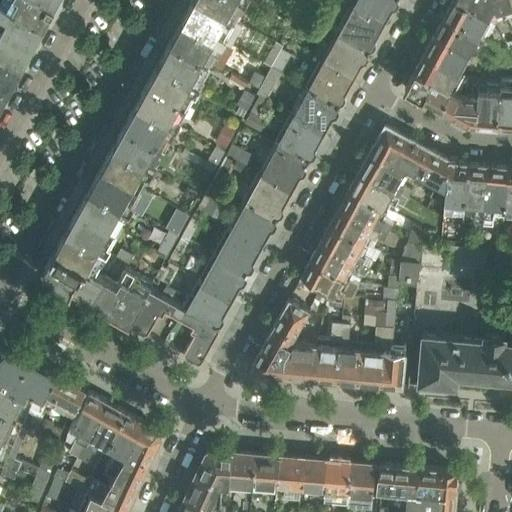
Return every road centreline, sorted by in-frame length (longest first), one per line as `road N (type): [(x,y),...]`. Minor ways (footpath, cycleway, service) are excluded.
road 1 (residential): [(201,405),(375,92)]
road 2 (residential): [(0,287),(158,0)]
road 3 (residential): [(201,405),(502,432)]
road 4 (residential): [(201,405),(0,295)]
road 5 (residential): [(86,0),(0,154)]
road 6 (residential): [(375,92),(464,140),(511,144)]
